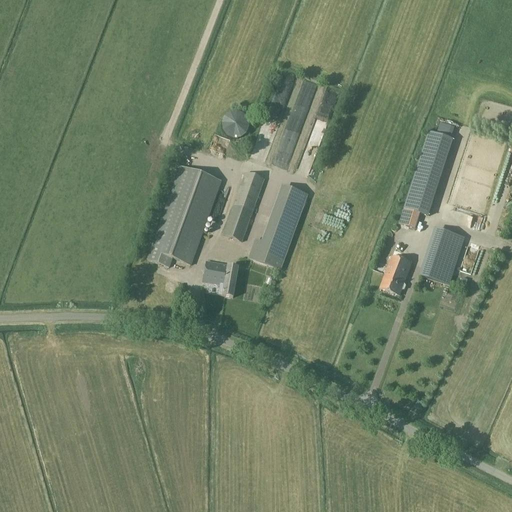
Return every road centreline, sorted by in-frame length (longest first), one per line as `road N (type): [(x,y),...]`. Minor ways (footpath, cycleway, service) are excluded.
road 1 (unclassified): [(511,481),(219,339),(117,318),(0,318)]
road 2 (unknown): [(363,406),(427,225),(439,220),(494,242)]
